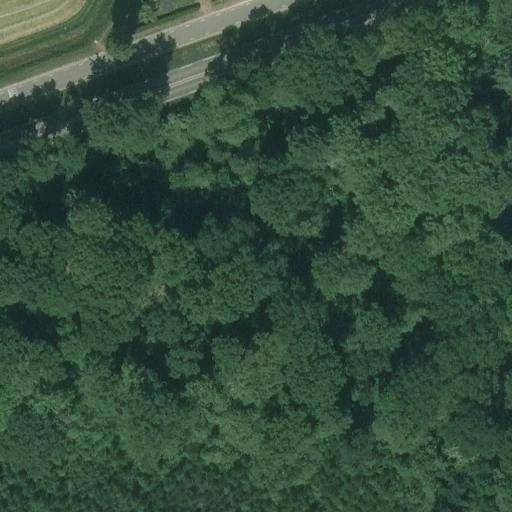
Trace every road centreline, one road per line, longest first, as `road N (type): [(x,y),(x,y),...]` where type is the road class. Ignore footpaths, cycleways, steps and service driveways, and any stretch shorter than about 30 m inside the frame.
road 1 (secondary): [(0,147),(410,0)]
road 2 (unclassified): [(0,105),(304,0)]
